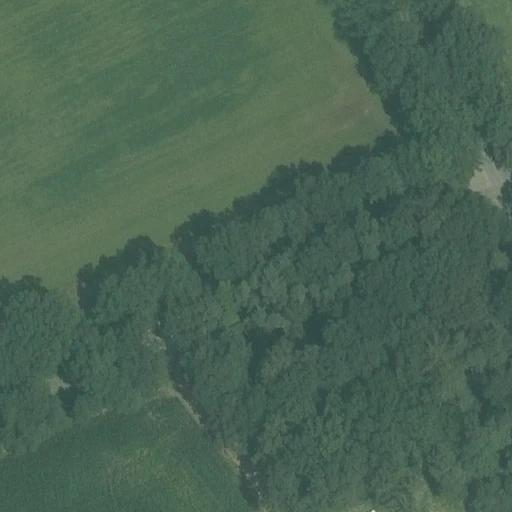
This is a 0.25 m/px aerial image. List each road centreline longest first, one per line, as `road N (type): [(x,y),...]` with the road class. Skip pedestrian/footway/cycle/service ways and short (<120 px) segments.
road 1 (unclassified): [(497,187),(305,264),(0,410)]
road 2 (unclassified): [(402,0),(497,187)]
